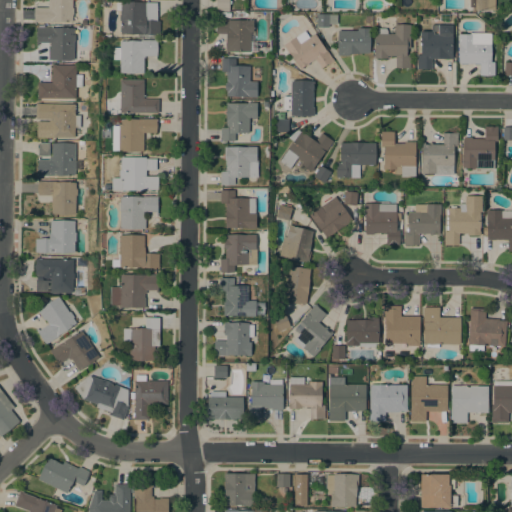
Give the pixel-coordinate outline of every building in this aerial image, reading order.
[(48,0),(72,0),(72,21),(53,21),(53,22),(34,21),(34,7),(48,7),(48,0)] [(229,0),(229,11),(215,10),(215,0),(229,0)] [(494,10),(475,10),(475,0),(494,0),(494,1),(494,10)] [(156,21),(159,21),(159,34),(157,34),(157,37),(138,37),(138,34),(120,34),(120,20),(119,20),(119,14),(120,14),(120,10),(116,10),(116,2),(156,2),(156,21)] [(336,14),(336,24),(328,24),(328,27),(316,27),(316,14),(336,14)] [(250,53),(225,52),(226,33),(215,33),(215,19),(253,19),(253,32),(250,32),(250,51),(250,53)] [(394,34),(394,25),(410,25),(409,48),(406,48),(406,50),(407,50),(407,52),(406,52),(406,54),(410,54),(409,68),(395,68),(395,56),(387,56),(386,58),(373,58),(373,53),(374,53),(374,33),(377,33),(377,30),(378,28),(385,28),(387,30),(387,34),(394,34)] [(416,69),(416,54),(420,54),(420,37),(420,31),(431,31),(431,25),(452,25),(452,57),(453,57),(453,59),(431,59),(431,69),(416,69)] [(50,27),(50,28),(73,28),(73,34),(74,34),(74,41),(73,41),(73,59),(48,59),(48,48),(50,48),(50,42),(38,42),(38,44),(36,44),(36,27),(50,27)] [(337,55),(337,31),(357,31),(357,28),(370,28),(370,32),(369,32),(369,53),(349,52),(349,55),(337,55)] [(308,63),(308,64),(305,66),(305,65),(302,67),(303,68),(300,70),(289,52),(288,53),(283,45),(294,37),(295,37),(304,31),(308,37),(314,33),(325,50),(326,49),(332,58),(333,60),(320,69),(319,67),(320,67),(315,59),(308,63)] [(458,63),(458,45),(458,44),(458,34),(469,34),(469,32),(491,33),(490,62),(494,62),(494,75),(479,75),(479,64),(458,63)] [(119,59),(113,59),(113,47),(120,47),(120,41),(140,40),(156,40),(157,55),(144,56),(144,57),(143,57),(143,72),(119,72),(119,59)] [(249,81),(257,81),(257,96),(226,96),(226,89),(224,89),(224,79),(226,79),(226,71),(221,71),(221,58),(234,58),(234,66),(249,66),(249,81)] [(511,74),(511,61),(503,62),(503,74),(511,74)] [(51,64),(55,64),(55,65),(76,65),(76,72),(75,72),(75,74),(81,74),(81,87),(75,86),(75,98),(40,98),(40,99),(37,99),(37,82),(51,82),(51,64)] [(121,79),(143,79),(143,99),(158,99),(158,113),(120,113),(120,109),(113,109),(113,98),(120,98),(120,80),(116,80),(116,77),(121,77),(121,79)] [(282,96),(285,96),(285,93),(290,93),(290,81),(314,81),(314,89),(312,89),(312,107),(314,107),(314,115),(290,116),(290,109),(282,109),(282,96)] [(248,132),(235,132),(234,140),(220,140),(220,127),(225,127),(226,102),(228,102),(227,103),(247,103),(247,102),(256,102),(256,118),(249,117),(248,132)] [(37,137),(37,121),(49,121),(49,119),(51,119),(51,118),(36,118),(36,104),(74,104),(74,115),(79,115),(79,127),(74,127),(74,137),(37,137)] [(277,119),(277,113),(284,113),(283,119),(288,119),(288,132),(274,132),(274,119),(277,119)] [(118,119),(138,119),(138,118),(156,118),(156,133),(143,133),(143,151),(113,151),(113,125),(118,125),(118,119)] [(484,139),(484,126),(497,126),(497,141),(494,141),(494,169),(474,169),(474,168),(461,167),(462,158),(462,139),(463,139),(463,137),(471,137),(471,138),(484,139)] [(511,140),(502,140),(502,127),(511,127),(511,140)] [(324,152),(313,167),(311,171),(300,164),(302,162),(296,158),(289,168),(279,161),(293,142),(285,137),(298,130),(299,131),(300,131),(315,141),(321,133),(332,141),(324,152)] [(414,141),(415,176),(401,176),(401,174),(394,174),(394,169),(382,169),(382,165),(383,165),(383,147),(380,147),(380,131),(393,131),(393,143),(404,143),(404,141),(414,141)] [(442,144),(443,134),(442,134),(442,133),(451,133),(451,132),(457,132),(457,135),(457,145),(453,145),(453,174),(434,174),(434,173),(421,173),(421,163),(422,142),(424,142),(424,144),(428,144),(429,142),(431,142),(431,144),(442,144)] [(359,177),(335,177),(336,162),(340,162),(340,142),(375,143),(375,165),(359,164),(359,177)] [(53,175),(40,175),(40,176),(36,176),(36,173),(37,173),(37,160),(49,160),(49,157),(51,157),(52,143),(75,143),(74,175),(53,175)] [(36,143),(37,155),(48,155),(48,143),(36,143)] [(220,171),(225,171),(225,160),(224,160),(224,146),(246,147),(246,146),(256,146),(256,160),(258,160),(257,177),(234,177),(234,184),(220,184),(220,171)] [(158,176),(157,190),(145,189),(145,190),(118,190),(118,180),(123,180),(123,156),(146,157),(145,158),(156,158),(156,170),(145,170),(145,176),(158,176)] [(324,183),(313,176),(320,165),(330,172),(324,183)] [(75,189),(77,189),(76,195),(75,195),(75,214),(51,214),(51,195),(37,195),(37,181),(55,181),(55,182),(75,182),(75,189)] [(254,213),(255,213),(255,228),(246,228),(246,227),(226,227),(226,228),(224,228),(225,201),(220,201),(220,190),(234,190),(234,198),(254,198),(254,213)] [(344,190),(357,192),(355,205),(343,203),(344,190)] [(464,195),(481,196),(481,212),(479,212),(479,214),(481,214),(481,219),(480,219),(480,221),(481,221),(481,227),(479,227),(479,231),(480,231),(479,235),(466,235),(466,233),(458,232),(458,245),(444,244),(444,231),(447,231),(447,230),(446,230),(446,225),(447,225),(447,224),(446,224),(446,221),(448,221),(448,219),(446,219),(446,217),(448,217),(448,214),(446,214),(446,210),(447,210),(447,208),(450,208),(450,206),(455,206),(455,208),(459,208),(459,204),(464,204),(464,195)] [(120,196),(142,197),(142,196),(157,196),(157,214),(155,214),(155,212),(143,211),(143,218),(145,218),(145,229),(120,228),(120,196)] [(308,214),(335,196),(352,220),(326,238),(315,223),(314,223),(308,214)] [(395,204),(395,212),(396,212),(396,213),(400,213),(400,220),(396,220),(396,230),(399,230),(399,232),(400,232),(400,234),(399,234),(399,245),(395,245),(395,244),(390,244),(390,245),(385,245),(386,233),(373,232),(373,234),(365,234),(365,232),(364,232),(364,225),(363,225),(363,221),(364,221),(364,214),(363,214),(364,203),(378,203),(378,204),(395,204)] [(291,207),(288,220),(275,217),(279,204),(291,207)] [(429,233),(418,233),(418,243),(419,243),(419,244),(410,244),(410,245),(404,245),(404,232),(405,232),(405,228),(407,228),(407,212),(414,212),(414,205),(426,205),(426,204),(440,204),(440,214),(439,214),(439,235),(436,235),(436,233),(432,233),(432,235),(429,235),(429,233)] [(511,250),(508,250),(507,239),(486,239),(486,210),(500,210),(500,218),(511,218),(511,250)] [(74,232),(75,232),(75,241),(74,241),(74,252),(53,252),(53,253),(49,252),(43,252),(43,255),(38,255),(38,252),(34,252),(34,238),(49,239),(49,232),(50,220),(74,220),(74,232)] [(308,263),(279,255),(283,237),(285,237),(288,224),(293,225),(293,226),(313,231),(311,238),(308,251),(310,251),(308,263)] [(256,264),(233,264),(233,272),(219,272),(219,258),(224,258),(224,247),(223,247),(223,234),(245,234),(255,234),(255,248),(256,248),(256,264)] [(144,247),(144,253),(158,254),(158,267),(144,267),(144,268),(140,268),(140,267),(136,267),(136,268),(131,268),(131,266),(129,266),(129,268),(126,268),(126,266),(111,266),(111,259),(118,259),(118,254),(119,254),(119,235),(144,235),(144,247)] [(73,273),(74,273),(74,279),(73,279),(72,292),(71,292),(71,293),(49,292),(49,290),(50,290),(50,289),(46,289),(46,292),(35,291),(35,280),(36,280),(36,276),(35,274),(35,269),(34,269),(34,264),(35,264),(35,258),(38,258),(60,259),(60,258),(63,258),(73,259),(73,273)] [(305,303),(284,301),(288,266),(309,268),(308,276),(310,276),(307,298),(306,298),(305,303)] [(110,287),(120,287),(120,274),(157,274),(157,292),(155,292),(155,290),(146,290),(146,293),(144,293),(144,298),(145,298),(145,307),(120,307),(120,305),(110,305),(110,287)] [(223,301),(224,301),(224,291),(219,291),(219,277),(234,277),(233,285),(238,285),(244,285),(247,285),(247,300),(255,301),(255,314),(255,316),(245,316),(245,315),(222,315),(223,301)] [(83,287),(83,294),(73,295),(73,287),(83,287)] [(68,312),(70,311),(73,317),(72,318),(76,323),(56,336),(57,336),(53,339),(54,342),(49,345),(48,343),(45,344),(35,329),(37,329),(38,330),(48,324),(45,318),(43,319),(37,310),(58,296),(68,312)] [(324,327),(325,326),(327,328),(326,330),(328,332),(330,331),(332,333),(318,348),(319,349),(312,356),(302,347),(302,348),(293,340),(299,334),(293,329),(307,313),(315,303),(319,307),(319,308),(325,314),(318,322),(324,327)] [(419,316),(419,345),(406,345),(406,346),(404,346),(404,343),(403,343),(403,348),(385,348),(385,343),(384,343),(385,323),(384,323),(384,311),(383,311),(383,305),(400,306),(400,316),(419,316)] [(438,344),(438,348),(426,347),(426,344),(423,344),(423,323),(422,323),(423,307),(439,307),(438,317),(453,317),(460,317),(460,344),(438,344)] [(498,319),(498,320),(506,321),(506,325),(505,325),(504,346),(483,345),(482,351),(468,350),(468,344),(467,344),(469,313),(469,308),(485,309),(484,318),(498,319)] [(277,331),(272,319),(284,313),(289,326),(277,331)] [(159,346),(154,346),(154,360),(129,360),(129,341),(122,341),(122,328),(145,328),(145,317),(159,317),(159,346)] [(359,346),(359,345),(345,345),(345,320),(354,320),(372,320),(372,318),(378,318),(377,343),(377,346),(359,346)] [(226,340),(226,335),(223,335),(223,321),(228,321),(228,323),(248,323),(248,324),(253,324),(253,337),(248,337),(248,342),(250,342),(250,355),(246,355),(246,354),(227,354),(227,355),(213,355),(213,340),(226,340)] [(85,336),(86,335),(89,340),(88,341),(99,357),(78,371),(73,362),(71,358),(69,359),(68,357),(58,364),(49,351),(80,330),(85,336)] [(343,358),(331,358),(331,345),(344,345),(343,358)] [(226,365),(226,377),(213,377),(213,365),(226,365)] [(133,413),(132,413),(132,410),(134,410),(134,398),(130,398),(130,392),(133,392),(134,381),(135,381),(135,374),(145,374),(145,380),(167,380),(167,404),(148,404),(148,419),(133,419),(133,413)] [(102,380),(103,379),(109,382),(121,386),(121,387),(127,389),(127,404),(128,405),(122,420),(108,414),(109,412),(95,406),(96,404),(82,399),(82,398),(74,387),(89,376),(90,375),(102,380)] [(446,411),(425,411),(425,421),(409,421),(409,417),(410,417),(410,384),(413,384),(413,376),(424,376),(424,384),(428,384),(428,383),(433,383),(433,385),(447,385),(446,411)] [(365,384),(365,411),(344,411),(344,421),(328,420),(328,384),(330,384),(330,378),(344,378),(344,384),(365,384)] [(269,384),(269,379),(281,379),(281,384),(282,384),(282,409),(271,409),(271,408),(260,408),(260,419),(247,419),(247,404),(250,404),(250,386),(250,381),(263,381),(263,384),(269,384)] [(507,422),(490,422),(490,417),(491,417),(491,404),(492,404),(492,385),(493,385),(493,380),(511,380),(511,412),(507,412),(507,422)] [(308,384),(308,381),(321,381),(321,386),(320,405),(324,405),(324,418),(310,418),(310,406),(301,406),(301,408),(289,408),(289,384),(308,384)] [(369,384),(384,384),(384,385),(406,385),(406,411),(398,411),(398,412),(384,412),(384,421),(369,421),(369,384)] [(487,386),(487,412),(466,412),(466,422),(450,422),(450,386),(487,386)] [(0,390),(13,407),(10,409),(19,421),(0,435),(0,390)] [(210,396),(210,391),(225,391),(225,396),(242,397),(242,419),(207,418),(207,396),(210,396)] [(37,479),(48,457),(62,464),(63,461),(76,468),(77,466),(88,471),(88,472),(89,473),(82,486),(72,480),(66,493),(37,479)] [(240,505),(240,506),(236,505),(223,505),(223,473),(253,473),(253,506),(242,506),(242,505),(240,505)] [(289,487),(275,486),(276,473),(289,474),(289,487)] [(306,487),(293,487),(293,473),(306,474),(306,487)] [(358,485),(355,485),(355,499),(355,506),(335,506),(330,506),(330,494),(327,494),(327,488),(325,488),(325,474),(358,474),(358,485)] [(449,496),(456,496),(456,506),(449,506),(449,507),(420,507),(420,474),(448,474),(448,484),(449,484),(449,489),(449,496)] [(87,511),(87,508),(93,490),(101,490),(100,500),(108,500),(108,494),(114,494),(114,484),(129,484),(129,511),(87,511)] [(135,511),(135,497),(133,497),(133,485),(152,485),(152,487),(151,487),(151,496),(153,496),(153,499),(159,499),(159,498),(167,497),(167,511),(135,511)] [(19,490),(23,492),(23,493),(56,504),(55,507),(60,509),(59,511),(27,511),(28,510),(14,505),(19,490)] [(303,497),(303,506),(293,505),(293,497),(303,497)]
